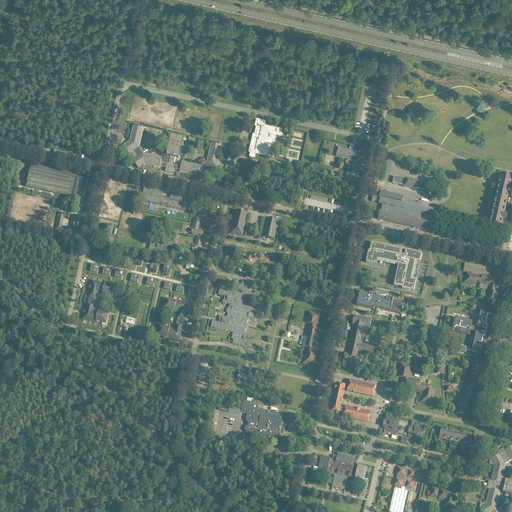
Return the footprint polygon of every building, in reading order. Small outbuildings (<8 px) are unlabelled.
[(252,138),(249,152),(250,153),(249,157),(255,158),(256,154),(273,158),(274,154),(276,154),(277,152),(270,150),(272,140),(275,141),(276,136),(277,136),(283,137),(283,134),(282,134),(283,130),(277,128),(265,125),(265,121),(256,119),(255,125),(256,126),(254,134),(253,134),(252,138)] [(130,141),(123,145),(129,154),(127,155),(128,157),(128,158),(129,160),(131,161),(132,160),(138,169),(143,170),(144,165),(160,168),(160,166),(162,159),(162,157),(143,153),(148,150),(144,144),(139,148),(143,128),(142,128),(142,126),(135,124),(135,126),(133,126),(130,141)] [(162,159),(160,166),(162,167),(163,164),(166,165),(165,172),(173,173),(175,167),(180,168),(181,166),(173,164),(175,157),(179,158),(179,155),(180,155),(182,148),(181,148),(182,145),(184,137),(170,134),(168,142),(169,142),(168,145),(166,152),(167,152),(166,155),(162,154),(162,157),(162,159)] [(180,168),(179,172),(195,176),(193,181),(194,181),(199,182),(207,176),(209,178),(210,178),(212,177),(213,176),(214,174),(213,173),(222,167),(218,161),(221,145),(220,145),(220,143),(213,141),(212,144),(211,143),(207,162),(203,158),(198,161),(201,166),(182,162),(181,166),(180,168)] [(353,150),(338,147),(336,156),(349,159),(348,160),(347,160),(347,161),(346,161),(346,162),(346,163),(346,164),(347,164),(349,165),(347,175),(356,177),(359,164),(357,161),(365,155),(360,146),(354,145),(355,143),(354,143),(353,150)] [(76,173),(32,163),(26,187),(70,197),(71,195),(74,196),(78,197),(82,179),(78,178),(78,179),(75,178),(76,173)] [(420,182),(418,182),(418,181),(406,178),(405,179),(394,176),(392,183),(402,185),(402,186),(416,189),(416,188),(419,189),(420,182)] [(511,178),(501,176),(498,186),(493,185),(492,190),(494,190),(490,210),(493,210),(492,215),(489,215),(487,220),(491,220),(490,224),(501,227),(503,220),(506,221),(507,216),(504,215),(508,198),(511,198),(511,184),(511,178)] [(144,187),(141,201),(186,211),(189,197),(171,193),(170,198),(161,196),(162,191),(144,187)] [(384,218),(389,220),(392,221),(392,220),(413,225),(413,227),(414,227),(414,228),(415,228),(416,228),(417,228),(417,229),(419,229),(421,229),(421,230),(423,230),(423,229),(425,230),(427,231),(427,230),(429,231),(431,224),(429,224),(433,209),(418,206),(419,203),(401,199),(401,197),(382,193),(382,191),(380,191),(379,197),(380,198),(379,204),(383,204),(381,213),(379,212),(378,219),(380,220),(382,221),(382,220),(383,220),(384,218)] [(247,213),(237,211),(233,225),(231,234),(242,236),(244,228),(243,227),(244,223),(245,223),(247,213)] [(57,226),(56,230),(60,231),(69,233),(74,234),(75,230),(77,221),(78,216),(73,215),(70,214),(70,217),(69,219),(72,220),(70,229),(61,227),(63,218),(66,218),(67,217),(67,214),(64,213),(60,212),(59,217),(57,226)] [(204,240),(205,237),(202,236),(203,231),(197,230),(198,227),(200,222),(206,218),(203,214),(195,219),(193,226),(194,226),(193,229),(190,229),(190,232),(192,233),(192,234),(198,236),(197,239),(196,244),(191,247),(194,252),(200,247),(202,240),(204,241),(204,240)] [(265,226),(263,237),(274,239),(277,229),(276,229),(278,220),(268,218),(266,227),(265,226)] [(104,233),(113,235),(115,226),(106,224),(104,233)] [(151,243),(148,252),(159,254),(159,251),(166,253),(168,244),(158,241),(157,244),(151,243)] [(368,251),(366,262),(366,263),(380,266),(381,261),(385,261),(398,264),(394,286),(402,288),(402,289),(413,291),(414,291),(417,277),(412,276),(413,272),(415,261),(420,263),(422,254),(406,250),(405,256),(401,255),(402,250),(402,249),(372,243),(371,243),(370,251),(368,251)] [(465,263),(463,271),(471,273),(471,274),(469,273),(466,273),(466,276),(465,280),(464,283),(467,284),(473,285),(476,286),(477,283),(477,280),(478,281),(478,283),(480,284),(479,288),(486,290),(487,285),(489,286),(486,300),(485,303),(488,303),(493,305),(496,305),(496,302),(498,296),(499,293),(496,292),(493,292),(493,291),(503,293),(508,273),(495,270),(495,271),(493,278),(489,277),(489,275),(491,269),(465,263)] [(166,273),(166,276),(169,277),(171,270),(167,269),(168,266),(165,265),(163,272),(166,273)] [(109,276),(110,273),(107,272),(107,268),(104,268),(102,275),(109,276)] [(120,271),(116,270),(114,278),(122,279),(122,276),(119,275),(120,271)] [(84,314),(82,319),(100,324),(100,323),(106,324),(109,314),(94,311),(96,305),(94,305),(96,299),(97,299),(98,294),(113,297),(115,287),(109,285),(109,284),(92,280),(90,286),(91,286),(91,289),(90,289),(88,297),(89,297),(88,303),(86,303),(84,311),(85,311),(85,314),(84,314)] [(234,340),(233,344),(255,349),(257,343),(249,341),(250,337),(252,338),(252,335),(245,333),(246,329),(247,330),(248,325),(247,324),(248,320),(255,322),(256,319),(254,319),(255,315),(263,317),(264,310),(242,305),(244,296),(255,299),(256,297),(258,297),(259,292),(255,291),(254,294),(249,293),(252,284),(242,282),(244,282),(243,285),(239,284),(238,290),(243,291),(242,294),(220,289),(218,295),(226,297),(225,301),(223,300),(223,303),(230,304),(229,308),(228,308),(226,313),(228,313),(227,317),(220,316),(219,318),(221,319),(220,323),(212,321),(211,327),(233,332),(232,339),(234,340)] [(181,286),(177,285),(176,292),(183,294),(184,290),(180,289),(181,286)] [(356,305),(373,309),(374,308),(400,314),(403,302),(393,300),(393,299),(386,297),(385,299),(376,297),(377,295),(359,291),(356,305)] [(160,325),(157,336),(163,337),(163,338),(180,343),(182,337),(181,337),(181,334),(182,334),(184,326),(183,326),(184,320),(186,320),(188,312),(187,312),(187,309),(188,309),(190,304),(172,299),(172,300),(166,299),(163,310),(167,311),(168,310),(178,312),(176,318),(178,318),(176,324),(175,324),(173,329),(164,327),(164,326),(160,325)] [(487,335),(488,330),(491,331),(494,314),(480,311),(476,327),(471,326),(472,322),(454,318),(451,332),(469,336),(470,331),(475,332),(472,349),(486,352),(490,335),(487,335)] [(317,328),(320,314),(308,312),(306,321),(308,324),(311,324),(311,326),(309,325),(306,337),(304,337),(302,347),(306,347),(302,364),(314,367),(316,358),(314,355),(311,354),(311,353),(314,353),(319,330),(316,330),(317,328)] [(344,353),(344,357),(345,357),(344,361),(347,361),(348,361),(349,363),(351,363),(354,362),(354,363),(357,363),(360,364),(361,361),(361,359),(360,359),(360,356),(357,356),(358,351),(366,353),(369,354),(370,353),(372,354),(374,348),(371,347),(371,346),(360,344),(364,327),(370,328),(372,319),(354,315),(352,323),(354,325),(350,342),(351,342),(351,344),(350,344),(350,348),(349,354),(348,355),(348,354),(344,353)] [(126,323),(135,325),(136,319),(128,317),(126,323)] [(476,375),(481,376),(484,361),(473,359),(469,379),(468,379),(467,386),(465,386),(462,397),(465,398),(465,399),(459,398),(456,413),(466,415),(470,397),(473,397),(477,376),(476,376),(476,375)] [(432,405),(435,391),(430,390),(431,386),(420,383),(421,380),(414,379),(413,379),(409,378),(412,366),(400,363),(397,377),(403,378),(401,384),(407,385),(406,389),(411,390),(411,391),(414,392),(414,388),(419,389),(418,391),(423,392),(421,402),(432,405)] [(374,397),(376,386),(350,380),(347,391),(374,397)] [(344,405),(341,404),(345,386),(336,384),(335,391),(334,391),(330,410),(339,412),(339,411),(344,412),(343,417),(368,422),(370,412),(345,406),(345,409),(343,408),(344,405)] [(242,410),(241,413),(250,415),(246,432),(261,436),(260,438),(264,439),(264,437),(278,440),(280,434),(281,434),(284,422),(282,422),(284,414),(258,409),(259,402),(253,400),(253,403),(244,401),(242,410)] [(404,432),(408,433),(410,428),(411,428),(413,421),(407,420),(406,422),(404,421),(405,420),(393,417),(393,419),(391,418),(392,415),(387,414),(386,421),(384,421),(383,426),(385,426),(384,433),(391,435),(391,436),(397,437),(398,434),(403,435),(404,432)] [(410,428),(408,433),(414,434),(415,433),(417,433),(416,436),(420,437),(422,430),(423,430),(425,425),(419,424),(418,426),(416,425),(417,422),(413,421),(411,428),(410,428)] [(438,425),(437,433),(440,434),(439,439),(456,443),(456,444),(460,445),(460,444),(464,445),(464,443),(470,445),(473,436),(442,428),(442,426),(438,425)] [(489,464),(489,465),(494,466),(491,481),(501,483),(506,464),(511,460),(511,445),(505,450),(504,449),(500,450),(498,452),(499,454),(490,459),(489,464)] [(336,460),(323,457),(323,461),(321,461),(319,469),(321,469),(320,473),(325,474),(322,484),(327,485),(328,481),(333,482),(332,486),(344,489),(345,485),(351,487),(350,490),(354,491),(356,482),(361,483),(362,479),(364,479),(366,471),(364,471),(365,467),(352,464),(353,459),(349,458),(350,456),(342,454),(341,456),(337,455),(336,460)] [(405,470),(406,470),(398,468),(396,475),(397,475),(397,479),(396,478),(394,486),(396,486),(405,488),(412,490),(414,483),(413,482),(414,479),(415,479),(416,472),(409,470),(409,471),(405,470)] [(489,480),(487,489),(489,489),(499,491),(500,487),(503,488),(502,492),(505,493),(505,494),(511,495),(511,480),(508,480),(505,480),(504,484),(501,483),(491,481),(489,480)] [(404,491),(405,488),(396,486),(395,489),(389,511),(402,511),(407,492),(404,491)] [(451,511),(452,509),(454,509),(457,497),(456,496),(456,494),(454,493),(454,492),(441,489),(440,492),(438,491),(439,489),(436,488),(432,487),(430,497),(436,498),(437,497),(439,497),(438,499),(444,501),(446,501),(446,502),(444,507),(443,506),(443,507),(445,507),(444,511),(441,511),(442,511),(451,511)] [(481,503),(480,508),(481,511),(496,511),(495,511),(500,491),(499,491),(489,489),(486,504),(481,503)]
